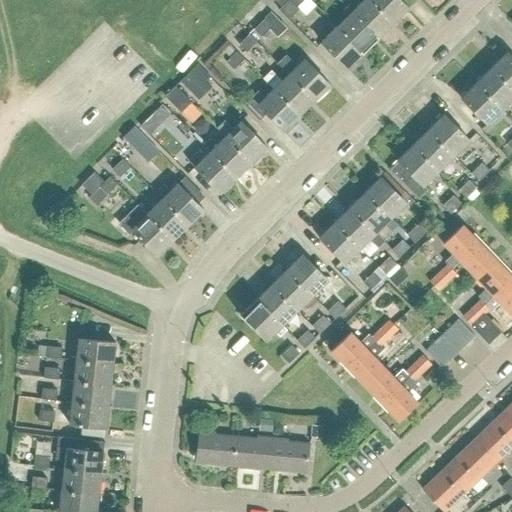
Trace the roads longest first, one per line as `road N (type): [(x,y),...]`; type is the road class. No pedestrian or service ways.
road 1 (unclassified): [(181,313),(217,254),(475,0)]
road 2 (residential): [(157,497),(292,510),(339,500),(511,346)]
road 3 (unclassified): [(0,238),(181,313)]
road 4 (unclassified): [(157,497),(181,313)]
